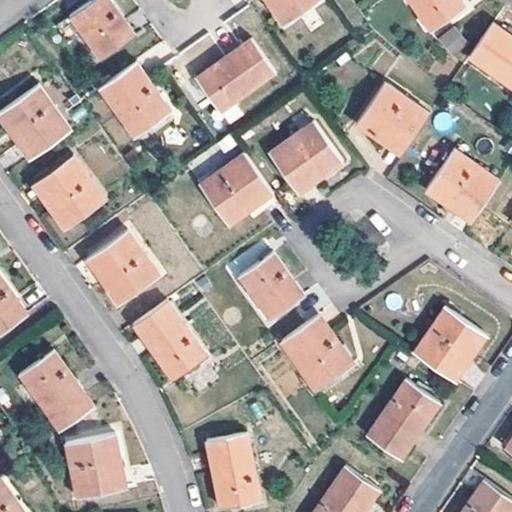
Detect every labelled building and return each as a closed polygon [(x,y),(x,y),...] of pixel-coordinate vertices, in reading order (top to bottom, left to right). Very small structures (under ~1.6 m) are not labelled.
[(100,0),(90,0),(64,19),(95,62),(129,39),(100,0)] [(272,0),(271,1),(286,22),(316,0),(272,0)] [(411,0),(433,29),(467,4),(463,0),(411,0)] [(511,31),(496,21),(472,55),(511,82),(511,31)] [(450,55),(468,45),(457,26),(439,36),(450,55)] [(255,35),(199,75),(222,109),(278,70),(255,35)] [(139,59),(104,84),(137,133),(174,107),(139,59)] [(386,79),(358,121),(380,134),(382,131),(385,128),(410,144),(434,109),(386,79)] [(40,150),(73,126),(42,82),(2,109),(16,129),(22,125),(40,150)] [(316,118),(272,150),(296,182),(320,166),(323,169),(326,173),(345,159),(316,118)] [(16,129),(34,154),(40,150),(22,125),(16,129)] [(380,134),(405,151),(410,144),(385,128),(382,131),(380,134)] [(457,147),(430,187),(447,200),(450,197),(452,193),(478,212),(502,178),(457,147)] [(247,149),(202,181),(231,221),(251,206),(248,202),(246,199),(270,182),(247,149)] [(77,151),(43,174),(55,190),(60,197),(52,202),(67,224),(108,195),(77,151)] [(320,166),(296,182),(301,190),(326,173),(323,169),(320,166)] [(43,174),(36,179),(52,202),(60,197),(55,190),(43,174)] [(248,202),(251,206),(276,189),(270,182),(246,199),(248,202)] [(447,200),(473,218),(478,212),(452,193),(450,197),(447,200)] [(380,239),(388,222),(370,214),(362,232),(380,239)] [(130,227),(97,250),(113,272),(106,279),(122,300),(161,271),(130,227)] [(276,249),(244,272),(274,316),(307,292),(276,249)] [(97,250),(89,256),(106,279),(113,272),(97,250)] [(0,267),(0,332),(31,310),(0,267)] [(170,297),(136,322),(176,376),(209,352),(170,297)] [(448,304),(417,349),(450,373),(467,347),(470,349),(475,352),(489,332),(448,304)] [(321,311),(285,337),(320,387),(356,360),(321,311)] [(55,347),(22,371),(62,427),(96,404),(55,347)] [(450,373),(457,377),(475,352),(470,349),(467,347),(450,373)] [(410,376),(370,433),(404,456),(443,399),(418,381),(410,376)] [(250,429),(209,438),(222,505),(264,497),(250,429)] [(79,492),(121,485),(115,455),(122,454),(117,430),(70,439),(79,492)] [(115,455),(121,485),(128,483),(122,454),(115,455)] [(349,463),(315,511),(365,511),(383,487),(349,463)] [(29,511),(1,471),(0,472),(0,511),(29,511)] [(511,492),(487,475),(461,511),(511,511),(511,492)]
